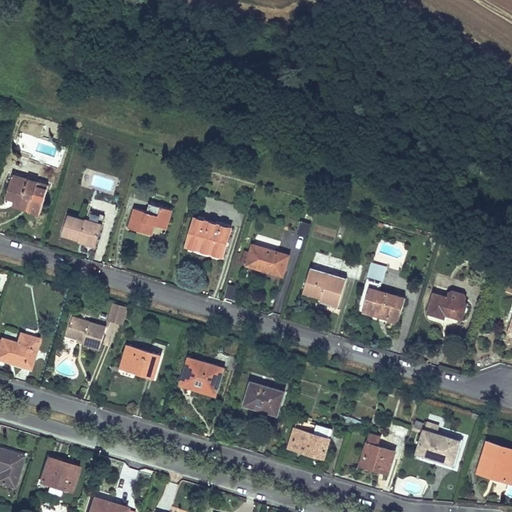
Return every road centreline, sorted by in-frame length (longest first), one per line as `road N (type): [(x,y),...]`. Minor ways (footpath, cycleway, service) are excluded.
road 1 (residential): [(511,392),(460,387),(0,244)]
road 2 (residential): [(415,511),(0,385)]
road 3 (residential): [(0,412),(327,511)]
